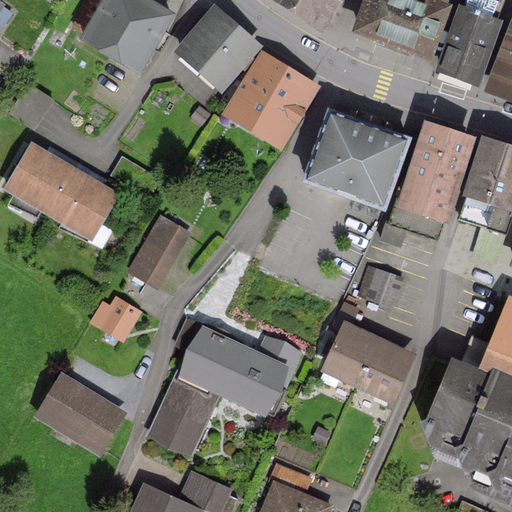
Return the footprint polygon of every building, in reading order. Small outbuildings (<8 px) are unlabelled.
[(139,71),(152,48),(159,52),(169,36),(162,32),(172,16),(145,0),(106,0),(104,3),(99,0),(89,0),(74,27),(86,34),(84,38),(139,71)] [(279,0),(287,5),(321,27),(338,0),(279,0)] [(370,0),(359,30),(428,55),(444,10),(417,0),(370,0)] [(465,0),(441,69),(474,81),(475,78),(502,0),(465,0)] [(0,26),(9,14),(0,7),(0,26)] [(245,71),(253,61),(254,62),(255,61),(250,57),(256,51),(213,13),(199,30),(195,27),(189,36),(190,36),(179,49),(224,88),(242,68),(245,71)] [(511,47),(497,84),(495,86),(511,93),(511,47)] [(315,91),(258,56),(255,61),(254,62),(247,74),(244,72),(240,77),(239,76),(229,92),(233,94),(226,105),(286,141),(315,91)] [(11,113),(35,128),(53,101),(29,85),(11,113)] [(330,113),(306,181),(384,208),(408,140),(330,113)] [(394,240),(398,227),(437,239),(469,142),(428,128),(404,201),(397,199),(390,223),(387,222),(382,236),(394,240)] [(511,151),(485,142),(460,219),(505,234),(511,211),(511,151)] [(32,146),(7,188),(49,213),(74,171),(32,146)] [(117,176),(148,195),(156,181),(126,162),(117,176)] [(91,237),(116,196),(74,171),(49,213),(91,237)] [(161,220),(130,272),(154,286),(185,234),(161,220)] [(370,268),(360,296),(392,307),(401,279),(370,268)] [(102,329),(105,324),(124,335),(137,313),(118,302),(113,309),(103,304),(92,323),(102,329)] [(511,312),(485,377),(490,379),(492,375),(504,380),(501,388),(511,392),(511,393),(511,312)] [(274,417),(286,391),(283,389),(299,354),(269,340),(262,360),(224,342),(225,340),(186,323),(176,346),(188,354),(153,431),(158,434),(157,437),(185,450),(187,446),(192,449),(218,392),(274,417)] [(343,333),(326,369),(358,384),(375,348),(378,341),(363,334),(360,340),(343,333)] [(391,355),(394,349),(378,341),(375,348),(358,384),(390,399),(407,362),(391,355)] [(511,426),(501,422),(511,393),(511,392),(501,388),(504,380),(492,375),(490,379),(485,377),(457,365),(443,398),(439,396),(427,425),(435,445),(463,456),(471,476),(477,478),(478,475),(497,483),(504,501),(511,503),(511,426)] [(42,414),(99,449),(120,416),(62,382),(42,414)] [(326,511),(329,507),(302,496),(309,479),(282,468),(263,511),(326,511)] [(219,511),(228,493),(191,477),(179,503),(144,487),(132,511),(219,511)]
